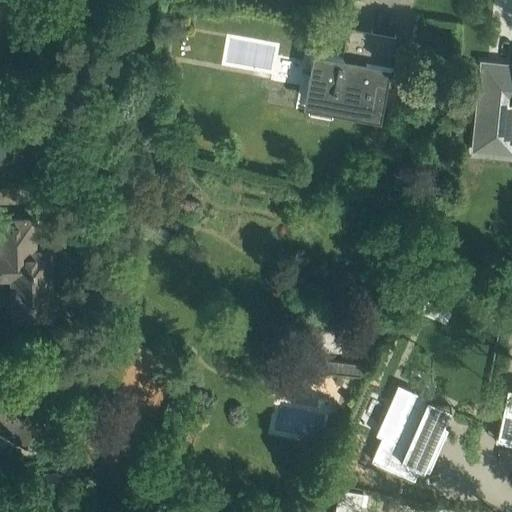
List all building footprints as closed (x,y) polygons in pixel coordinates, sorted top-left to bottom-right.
[(313,50),(303,103),(380,117),(396,34),(348,26),(343,55),(313,50)] [(511,64),(483,62),(474,147),(511,151),(511,64)] [(0,110),(0,154),(14,154),(15,111),(0,110)] [(0,185),(0,201),(32,200),(31,185),(0,185)] [(35,245),(33,212),(0,213),(0,271),(4,271),(4,279),(11,278),(12,291),(14,293),(14,296),(12,298),(12,305),(14,307),(14,312),(52,311),(49,244),(35,245)] [(325,357),(323,369),(368,374),(374,363),(325,357)] [(0,426),(14,435),(13,437),(26,445),(46,410),(41,408),(51,390),(23,374),(17,383),(11,380),(12,377),(0,370),(0,426)] [(511,384),(507,383),(495,440),(497,440),(498,434),(511,437),(511,384)] [(381,435),(370,459),(414,478),(420,466),(429,470),(429,469),(424,466),(442,426),(447,428),(448,427),(442,424),(451,406),(403,385),(395,404),(389,401),(376,432),(381,435)] [(71,411),(65,422),(74,427),(84,408),(72,402),(67,410),(71,411)]
